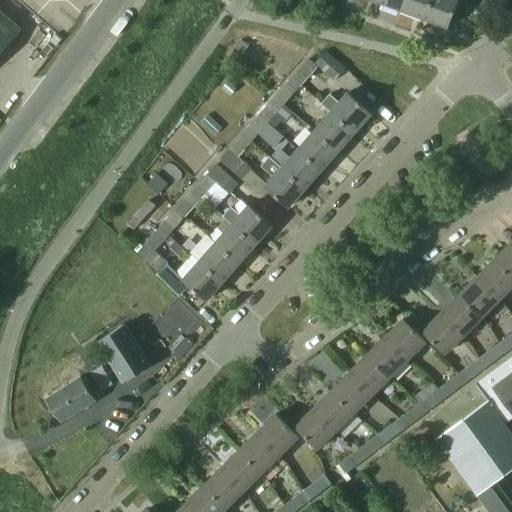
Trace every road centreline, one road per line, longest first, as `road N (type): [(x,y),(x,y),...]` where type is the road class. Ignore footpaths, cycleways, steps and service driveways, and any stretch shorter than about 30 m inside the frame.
road 1 (residential): [(0,415),(28,298),(244,0)]
road 2 (residential): [(477,63),(441,90),(226,341)]
road 3 (residential): [(226,341),(265,359),(511,188)]
road 4 (residential): [(226,341),(77,511)]
road 5 (unclassified): [(0,160),(117,0)]
